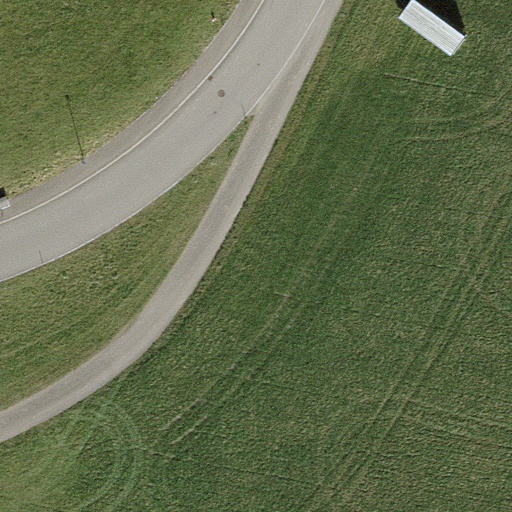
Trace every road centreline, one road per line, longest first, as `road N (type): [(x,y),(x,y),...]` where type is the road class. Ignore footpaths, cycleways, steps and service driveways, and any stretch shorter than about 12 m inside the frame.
road 1 (track): [(0,426),(56,404),(213,275),(314,74),(342,0)]
road 2 (residential): [(305,0),(256,83),(100,205),(0,252)]
